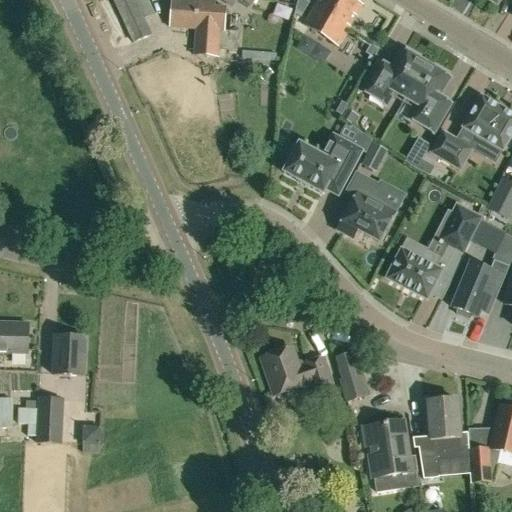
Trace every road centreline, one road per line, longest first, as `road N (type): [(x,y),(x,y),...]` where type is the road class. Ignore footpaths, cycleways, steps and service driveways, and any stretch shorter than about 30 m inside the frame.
road 1 (unclassified): [(511,370),(405,338),(272,219),(247,215),(174,237)]
road 2 (secondary): [(272,511),(218,337),(174,237)]
road 3 (secondary): [(174,237),(66,0)]
road 4 (unclassified): [(174,237),(80,264),(0,252)]
road 5 (unclassified): [(511,62),(403,0)]
